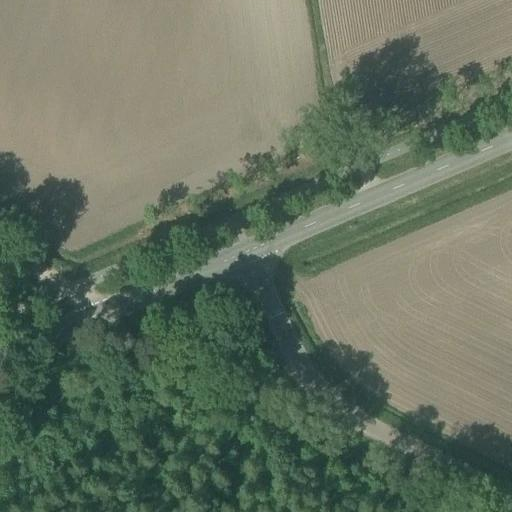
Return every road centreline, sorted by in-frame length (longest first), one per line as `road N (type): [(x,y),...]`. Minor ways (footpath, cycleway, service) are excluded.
road 1 (unclassified): [(510,511),(339,427),(314,400),(246,253)]
road 2 (tertiary): [(246,253),(511,139)]
road 3 (tertiary): [(0,361),(246,253)]
road 4 (track): [(0,253),(111,313)]
